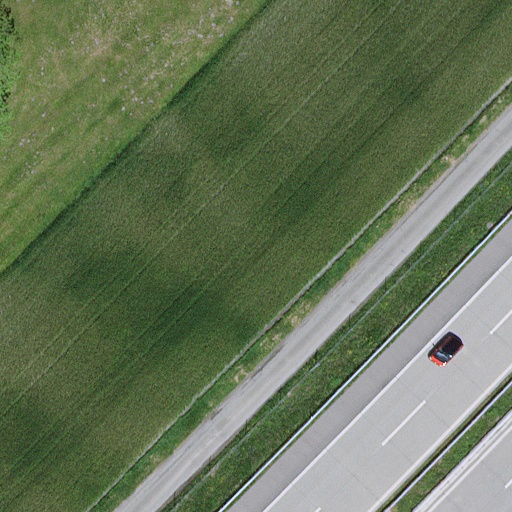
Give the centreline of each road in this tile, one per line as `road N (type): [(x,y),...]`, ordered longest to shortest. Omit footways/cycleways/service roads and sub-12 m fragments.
road 1 (track): [(124,511),(511,125)]
road 2 (motorway): [(511,312),(312,511)]
